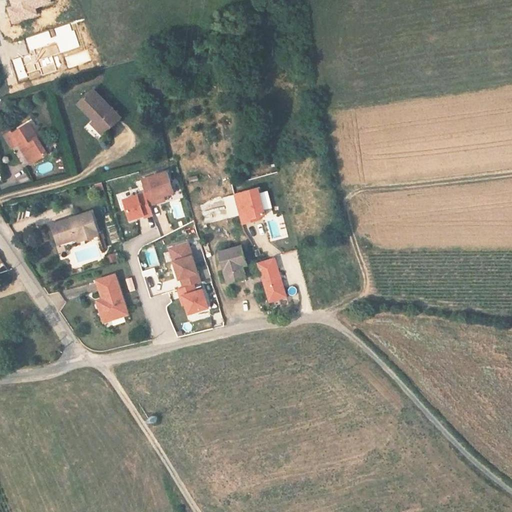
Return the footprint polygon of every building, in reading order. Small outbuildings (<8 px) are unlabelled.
[(95,142),(119,118),(119,117),(93,89),(76,106),(88,119),(78,130),(83,135),(86,133),(95,142)] [(16,144),(19,149),(24,147),(27,152),(25,153),(31,163),(45,154),(26,125),(10,135),(8,131),(0,136),(9,148),(16,144)] [(29,164),(31,163),(25,153),(27,152),(24,147),(19,149),(29,164)] [(129,220),(153,214),(150,205),(167,200),(165,195),(175,192),(168,168),(141,175),(145,190),(123,196),(129,220)] [(269,240),(288,236),(282,211),(267,215),(260,185),(234,192),(242,224),(264,218),(269,240)] [(55,250),(57,255),(60,254),(59,248),(91,239),(85,215),(45,227),(52,251),(55,250)] [(247,223),(252,238),(260,236),(256,221),(247,223)] [(191,240),(168,246),(187,315),(210,308),(191,240)] [(235,268),(241,266),(237,253),(213,260),(222,291),(240,286),(235,268)] [(93,283),(99,301),(96,308),(101,320),(104,322),(120,317),(122,312),(110,277),(93,283)] [(99,324),(104,322),(101,320),(96,308),(99,301),(91,304),(99,324)] [(213,326),(223,325),(221,307),(211,308),(213,326)]
